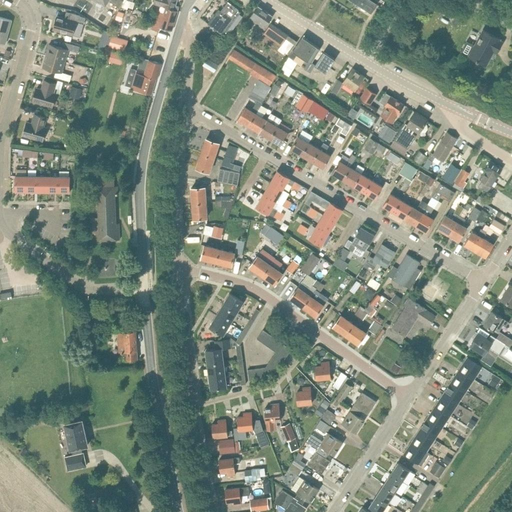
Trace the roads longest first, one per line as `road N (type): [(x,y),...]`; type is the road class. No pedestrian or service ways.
road 1 (residential): [(483,282),(183,111)]
road 2 (unclassified): [(144,287),(143,155),(179,27)]
road 3 (unclassified): [(178,511),(147,349),(144,287)]
road 4 (tertiary): [(444,104),(265,0)]
road 5 (residential): [(0,188),(2,134),(34,27),(33,15),(12,0)]
road 6 (residential): [(144,287),(83,287),(55,271),(0,216)]
road 7 (residential): [(178,270),(183,111)]
road 8 (residential): [(316,334),(250,288),(178,270)]
road 9 (residential): [(192,407),(271,386),(316,334)]
road 10 (residential): [(407,397),(483,282)]
road 11 (residential): [(192,407),(178,270)]
road 12 (residential): [(333,511),(407,397)]
